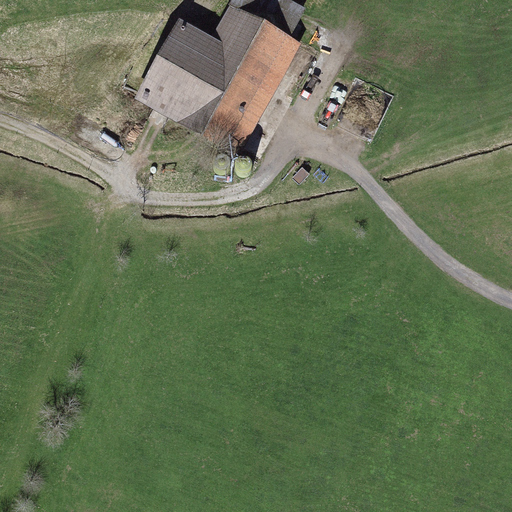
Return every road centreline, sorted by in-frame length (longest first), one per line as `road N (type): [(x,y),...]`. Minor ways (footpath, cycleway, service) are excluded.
road 1 (residential): [(116,179),(152,203),(214,204),(256,192),(290,157),(322,150),(357,171),(418,238),(492,300),(511,305)]
road 2 (track): [(0,117),(116,179)]
